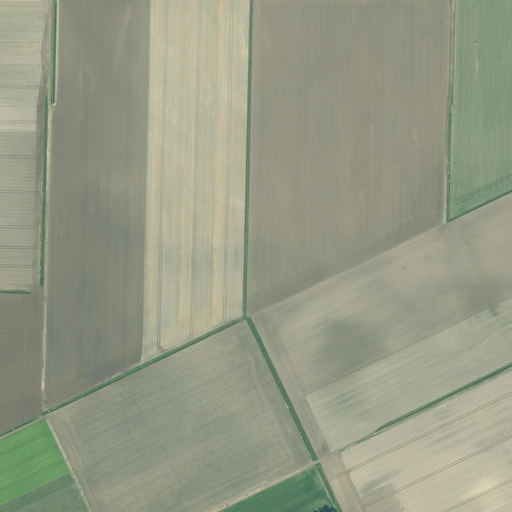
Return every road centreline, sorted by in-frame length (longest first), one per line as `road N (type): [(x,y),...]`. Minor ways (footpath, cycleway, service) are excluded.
road 1 (track): [(50,0),(45,411)]
road 2 (track): [(511,370),(217,511)]
road 3 (track): [(452,0),(445,223)]
